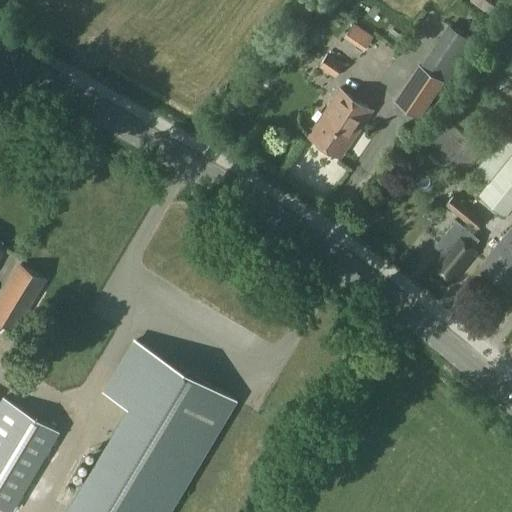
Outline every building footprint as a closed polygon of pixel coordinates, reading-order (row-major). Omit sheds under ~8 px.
[(306,0),(294,18),(304,25),(321,0),(306,0)] [(448,25),(421,66),(442,80),(446,83),(473,42),(448,25)] [(352,53),(336,43),(321,66),(336,77),(352,53)] [(442,80),(421,66),(420,65),(397,100),(419,116),(442,80)] [(340,88),(308,134),(342,157),(372,110),(340,88)] [(511,155),(479,194),(506,216),(511,208),(511,155)] [(331,186),(323,207),(339,213),(347,191),(331,186)] [(446,206),(475,228),(483,217),(454,195),(446,206)] [(511,226),(484,261),(497,272),(494,276),(511,291),(511,290),(511,226)] [(458,234),(433,264),(452,280),(477,250),(458,234)] [(46,278),(34,271),(21,264),(0,298),(0,320),(16,331),(46,278)] [(20,342),(8,336),(0,350),(0,352),(11,359),(20,342)] [(170,511),(238,399),(134,337),(103,389),(128,404),(63,511),(170,511)] [(10,511),(59,430),(37,417),(4,397),(0,402),(0,506),(9,511),(10,511)]
